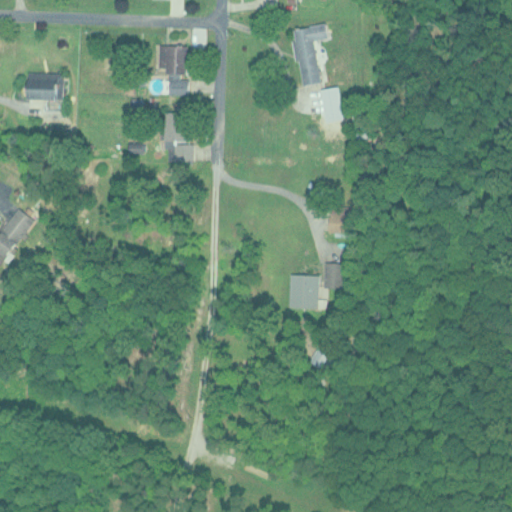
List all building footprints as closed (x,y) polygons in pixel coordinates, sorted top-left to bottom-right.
[(316,39),(330,37),(328,23),(293,28),(302,84),(322,81),(316,39)] [(161,67),(170,67),(170,94),(190,94),(190,44),(161,44),(161,67)] [(64,71),(30,71),(30,98),(64,98),(64,71)] [(166,111),(166,142),(187,142),(187,111),(166,111)] [(9,256),(36,218),(20,206),(0,233),(0,259),(4,253),(9,256)] [(349,232),(349,213),(330,213),(330,232),(349,232)] [(344,262),(324,262),(324,287),(344,287),(344,262)] [(290,308),(319,308),(319,274),(290,274),(290,308)] [(328,357),(315,348),(307,358),(321,368),(328,357)]
